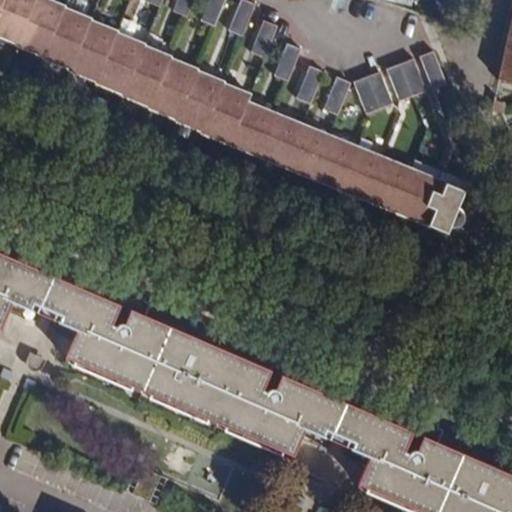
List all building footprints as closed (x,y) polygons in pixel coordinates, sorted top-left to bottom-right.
[(0,37),(17,45),(36,0),(3,0),(0,8),(0,37)] [(43,57),(64,9),(43,0),(36,0),(17,45),(17,46),(43,57)] [(162,0),(146,0),(145,3),(159,8),(162,0)] [(194,0),(178,0),(174,12),(188,18),(194,0)] [(227,0),(212,0),(204,22),(217,28),(227,0)] [(257,6),(243,1),(231,33),(244,38),(257,6)] [(90,21),(64,9),(43,57),(43,58),(70,70),(90,21)] [(96,81),(116,33),(90,21),(70,70),(96,81)] [(279,28),(265,23),(251,53),(266,60),(279,28)] [(116,33),(96,81),(116,90),(124,94),(145,46),(116,33)] [(511,40),(508,39),(500,73),(511,75),(511,40)] [(301,51),(288,45),(274,78),(288,84),(301,51)] [(124,94),(152,106),(172,57),(145,46),(124,94)] [(447,82),(434,49),(420,54),(433,87),(447,82)] [(179,118),(200,70),(201,69),(172,57),(152,106),(179,118)] [(401,62),(414,96),(428,90),(415,57),(401,62)] [(399,101),(414,96),(401,62),(387,68),(399,101)] [(324,73),(310,68),(298,99),(311,105),(324,73)] [(179,118),(206,130),(226,82),(200,70),(179,118)] [(380,71),(366,76),(379,110),(393,105),(380,71)] [(379,110),(366,76),(351,83),(364,115),(379,110)] [(350,85),(337,79),(323,113),(337,119),(350,85)] [(232,142),(251,98),(253,94),(226,82),(206,130),(232,142)] [(258,152),(277,108),(251,98),(232,142),(258,152)] [(505,106),(494,103),(492,111),(502,114),(504,113),(505,106)] [(277,108),(258,152),(286,164),(305,120),(277,108)] [(305,120),(286,164),(293,166),(313,174),(332,131),(305,120)] [(360,143),(332,131),(313,174),(341,186),(360,143)] [(360,143),(341,186),(367,196),(386,153),(360,143)] [(386,153),(367,196),(394,207),(413,165),(386,153)] [(439,176),(444,165),(418,154),(413,165),(439,176)] [(413,165),(394,207),(400,209),(421,218),(439,176),(413,165)] [(444,165),(439,176),(467,187),(472,177),(444,165)] [(467,187),(439,176),(421,218),(449,230),(451,225),(461,223),(464,220),(465,217),(466,212),(464,209),(460,204),(467,187)] [(8,241),(0,237),(0,253),(2,254),(8,241)] [(0,340),(30,354),(54,364),(96,382),(268,456),(316,477),(324,480),(333,484),(398,511),(511,511),(511,474),(460,452),(434,441),(357,407),(308,386),(281,375),(155,320),(129,309),(64,281),(2,254),(0,253),(0,340)] [(161,307),(150,302),(131,305),(129,309),(155,320),(161,307)] [(314,372),(302,367),(284,369),(281,375),(308,386),(314,372)] [(466,438),(455,433),(437,435),(434,441),(460,452),(466,438)] [(146,468),(134,495),(151,502),(163,475),(146,468)]
